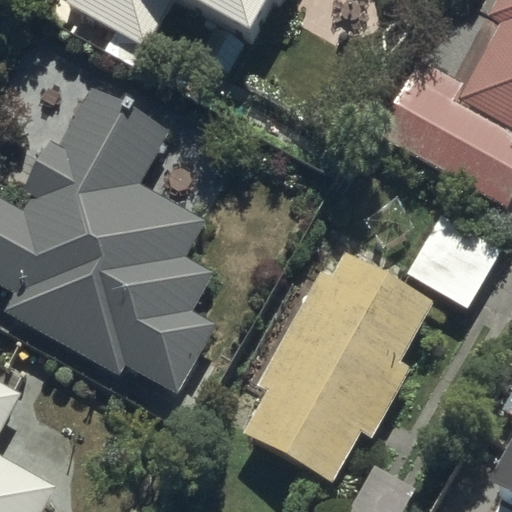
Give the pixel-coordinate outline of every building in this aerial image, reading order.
[(174,26),(257,71),(293,0),(81,0),(68,26),(148,66),(174,26)] [(511,231),(511,1),(461,92),(428,73),(381,156),(511,231)] [(0,304),(178,412),(219,345),(192,329),(216,289),(190,274),(207,236),(140,199),(167,151),(92,109),(25,228),(2,209),(0,187),(0,304)] [(446,226),(411,293),(472,325),(507,258),(446,226)] [(244,454),(337,503),(437,326),(345,274),(244,454)] [(0,511),(58,511),(62,506),(0,471),(0,453),(21,415),(0,403),(0,511)] [(511,440),(488,482),(511,495),(511,440)]
